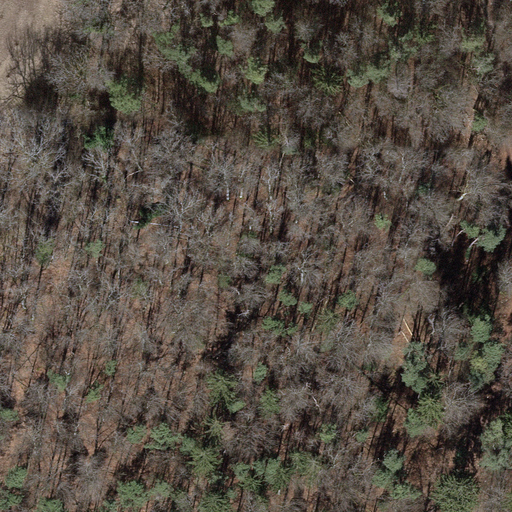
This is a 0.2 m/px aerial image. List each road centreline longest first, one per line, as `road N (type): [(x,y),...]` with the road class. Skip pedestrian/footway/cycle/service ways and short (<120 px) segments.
road 1 (track): [(423,511),(470,456),(511,368)]
road 2 (track): [(511,123),(507,77),(481,0)]
